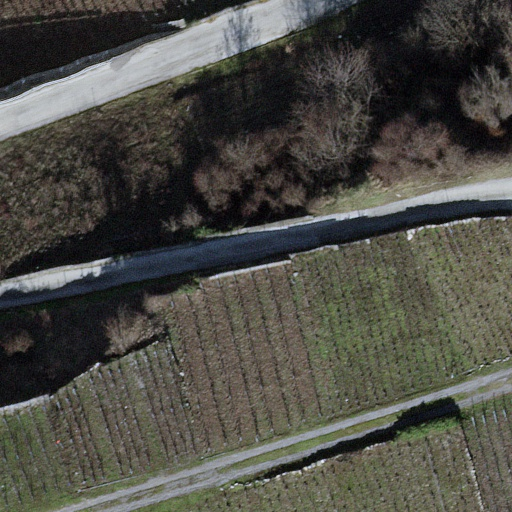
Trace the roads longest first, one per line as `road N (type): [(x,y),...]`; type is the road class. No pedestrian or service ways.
road 1 (unclassified): [(0,295),(511,199)]
road 2 (track): [(511,379),(72,511)]
road 3 (unclassified): [(0,120),(317,0)]
